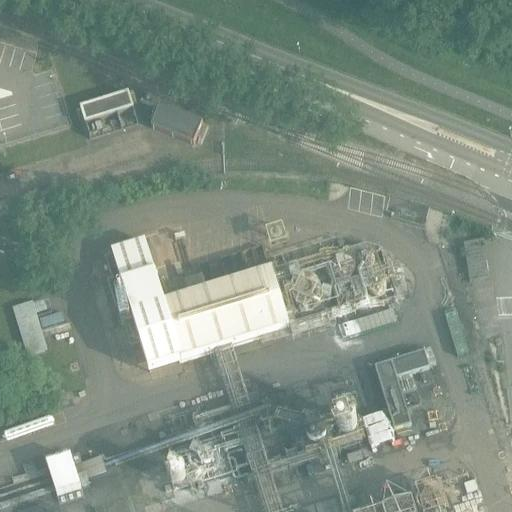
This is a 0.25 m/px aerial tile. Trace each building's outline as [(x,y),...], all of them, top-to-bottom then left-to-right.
[(128,97),(81,112),(85,126),(133,111),(128,97)] [(194,147),(203,125),(160,107),(151,129),(194,147)] [(146,241),(112,252),(150,375),(292,331),(274,273),(167,306),(146,241)] [(185,281),(190,297),(209,291),(204,275),(185,281)] [(38,303),(17,307),(25,356),(46,353),(38,303)] [(410,427),(397,381),(429,371),(424,354),(374,370),(394,433),(410,427)] [(66,509),(91,502),(83,468),(57,475),(66,509)] [(443,511),(443,508),(445,508),(441,490),(414,497),(414,499),(388,506),(389,509),(378,511),(443,511)]
